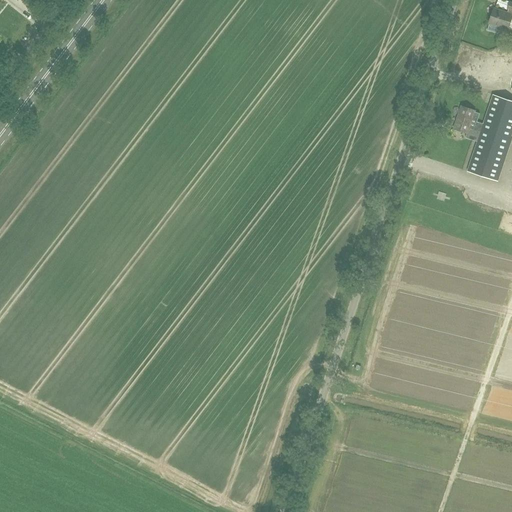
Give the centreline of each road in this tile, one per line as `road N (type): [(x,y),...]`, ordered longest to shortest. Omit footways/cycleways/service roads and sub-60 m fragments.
road 1 (unclassified): [(284,511),(454,0)]
road 2 (primary): [(0,135),(103,0)]
